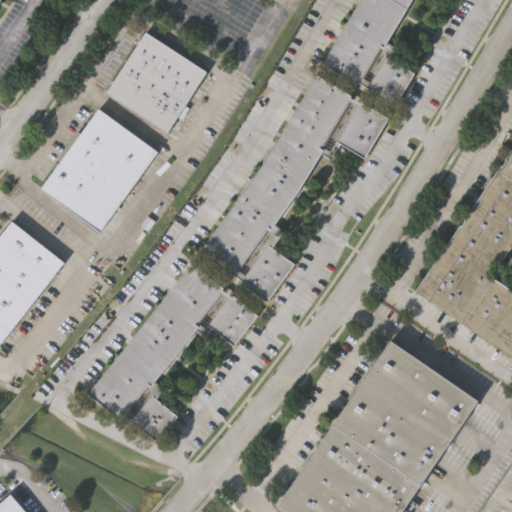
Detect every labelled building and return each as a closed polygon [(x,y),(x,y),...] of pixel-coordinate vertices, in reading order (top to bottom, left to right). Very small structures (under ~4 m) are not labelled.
[(411,0),(387,42),(397,48),(392,58),(415,71),(395,105),(369,89),(370,87),(359,80),(358,82),(323,61),(359,0),(411,0)] [(150,30),(207,72),(185,103),(190,106),(182,117),(179,115),(165,134),(107,91),(150,30)] [(297,191),(271,227),(281,234),(270,249),(291,264),(264,303),(239,285),(242,282),(232,274),(230,276),(199,253),(260,167),(315,76),(349,96),(347,99),(358,105),(360,103),(386,119),(362,159),(338,144),(328,160),(319,154),(297,191)] [(99,107),(158,149),(100,230),(42,187),(60,161),(57,159),(79,128),(82,131),(99,107)] [(511,357),(413,291),(460,223),(462,224),(466,219),(464,218),(502,163),(503,164),(507,158),(506,158),(511,149),(511,243),(499,263),(498,262),(494,268),(495,269),(491,275),(511,289),(511,357)] [(0,234),(12,219),(65,259),(0,345),(0,234)] [(221,286),(231,295),(234,292),(257,312),(231,342),(212,326),(205,334),(197,327),(152,379),(162,388),(156,394),(177,412),(155,438),(132,418),(134,416),(124,407),(117,416),(87,390),(196,262),(222,284),(221,286)] [(388,344),(476,403),(402,511),(276,511),(274,510),(388,344)] [(0,511),(0,503),(13,492),(30,511),(0,511)]
